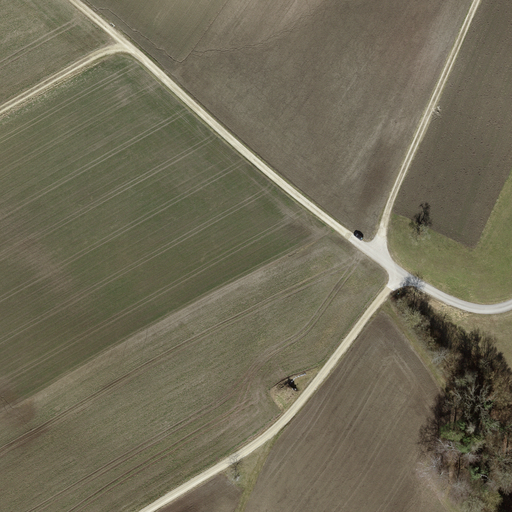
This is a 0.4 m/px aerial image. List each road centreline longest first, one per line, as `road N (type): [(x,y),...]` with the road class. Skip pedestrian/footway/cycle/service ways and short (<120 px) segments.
road 1 (track): [(381,256),(275,180),(76,0)]
road 2 (track): [(144,511),(259,441),(402,273)]
road 3 (track): [(402,273),(381,256),(389,214),(478,0)]
road 4 (track): [(243,511),(314,384)]
road 5 (track): [(0,110),(105,51),(129,46)]
